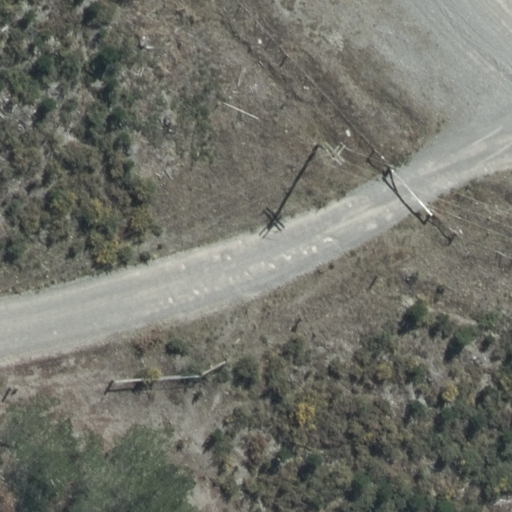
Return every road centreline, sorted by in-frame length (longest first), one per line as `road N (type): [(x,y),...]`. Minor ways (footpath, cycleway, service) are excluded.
road 1 (track): [(0,325),(141,293),(411,191),(511,105)]
road 2 (track): [(207,511),(141,293)]
